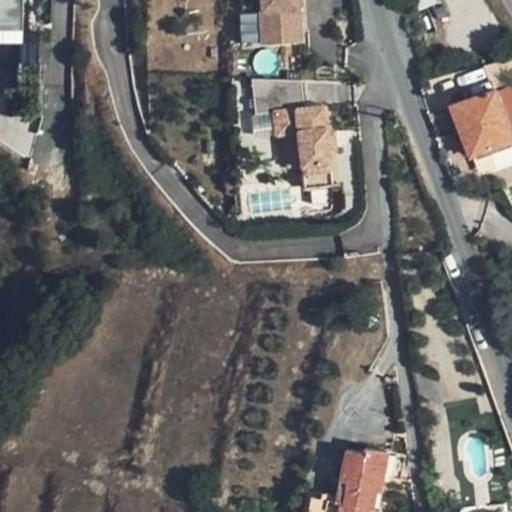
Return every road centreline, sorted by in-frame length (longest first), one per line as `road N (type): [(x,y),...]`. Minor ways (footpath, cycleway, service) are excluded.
road 1 (residential): [(379,206),(360,232),(308,246),(246,247),(217,234),(143,151),(121,104),(112,0)]
road 2 (residential): [(511,401),(391,55)]
road 3 (residential): [(379,206),(420,511)]
road 4 (residential): [(391,55),(369,108),(379,206)]
road 5 (residential): [(60,0),(48,151)]
